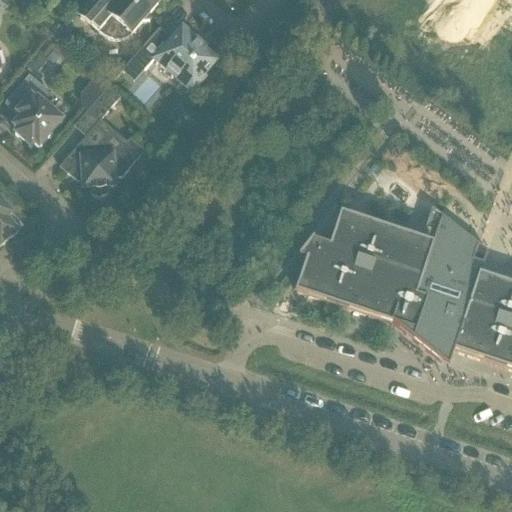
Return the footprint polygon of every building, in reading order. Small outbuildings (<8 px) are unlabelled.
[(94,0),(79,18),(103,39),(103,38),(105,40),(107,41),(109,42),(111,42),(114,43),(116,43),(118,43),(120,42),(123,42),(125,41),(127,40),(128,38),(130,37),(131,37),(140,26),(149,26),(148,17),(149,15),(157,6),(152,2),(151,0),(94,0)] [(159,31),(131,64),(142,74),(153,61),(155,63),(191,95),(205,79),(203,77),(216,63),(204,52),(196,45),(197,43),(181,29),(171,41),(159,31)] [(474,49),(447,88),(472,105),(499,65),(474,49)] [(40,56),(28,70),(35,76),(47,62),(40,56)] [(38,92),(37,86),(29,78),(5,106),(7,108),(16,116),(14,119),(18,123),(13,129),(17,133),(14,137),(30,151),(34,147),(38,151),(51,136),(62,124),(43,107),(49,101),(48,95),(44,92),(38,92)] [(107,91),(87,113),(100,123),(119,101),(107,91)] [(122,151),(96,128),(59,170),(74,183),(77,180),(81,184),(82,184),(82,191),(88,191),(89,193),(90,194),(91,196),(92,197),(93,198),(95,199),(96,199),(98,199),(100,199),(102,199),(103,198),(104,197),(106,196),(107,195),(108,193),(108,191),(108,190),(115,189),(114,181),(121,181),(129,171),(125,168),(140,151),(131,143),(130,142),(122,151)] [(0,248),(17,235),(16,233),(20,229),(18,227),(0,203),(0,248)] [(477,248),(431,211),(420,243),(340,217),(329,249),(313,244),(313,243),(312,243),(298,261),(299,261),(300,261),(306,263),(299,283),(300,283),(296,295),(322,304),(322,305),(350,314),(350,313),(391,327),(438,365),(443,351),(453,354),(453,355),(457,356),(480,363),(480,364),(507,373),(507,372),(511,373),(511,289),(483,280),(483,279),(479,278),(482,267),(472,264),(477,248)]
